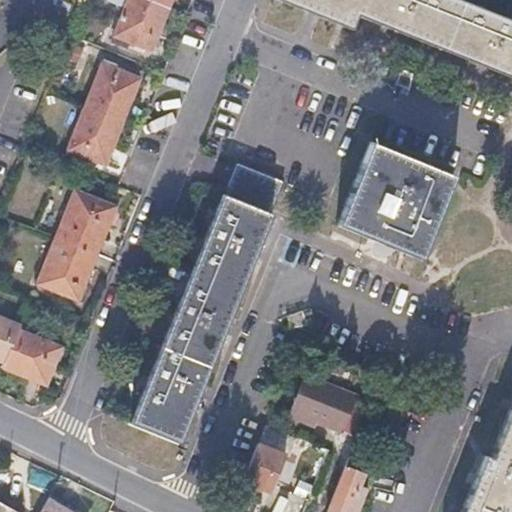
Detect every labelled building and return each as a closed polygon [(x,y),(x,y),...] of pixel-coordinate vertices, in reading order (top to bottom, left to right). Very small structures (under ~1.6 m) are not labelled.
[(165,11),(136,0),(121,0),(106,40),(147,56),(165,11)] [(136,0),(165,11),(169,0),(136,0)] [(511,22),(457,0),(265,0),(264,3),(350,38),(356,24),(511,87),(511,22)] [(94,64),(75,112),(117,129),(136,80),(94,64)] [(117,129),(75,112),(58,156),(99,171),(117,129)] [(328,229),(417,265),(454,175),(364,138),(328,229)] [(287,183),(232,160),(121,428),(178,452),(183,438),(218,354),(251,271),(287,183)] [(68,191),(48,237),(95,255),(114,210),(68,191)] [(39,224),(52,227),(57,202),(44,199),(39,224)] [(95,255),(48,237),(29,287),(75,305),(95,255)] [(0,362),(4,364),(18,330),(19,327),(0,319),(0,362)] [(4,364),(2,368),(43,384),(58,347),(18,330),(4,364)] [(300,379),(286,415),(314,425),(313,428),(337,438),(352,399),(300,379)] [(486,455),(462,511),(511,511),(511,410),(492,458),(486,455)] [(313,428),(314,425),(286,415),(283,423),(310,434),(313,428)] [(358,427),(325,511),(348,511),(368,462),(360,458),(369,431),(358,427)] [(254,442),(240,479),(271,491),(285,454),(254,442)] [(66,511),(47,500),(40,511),(66,511)] [(16,511),(0,502),(0,511),(16,511)]
